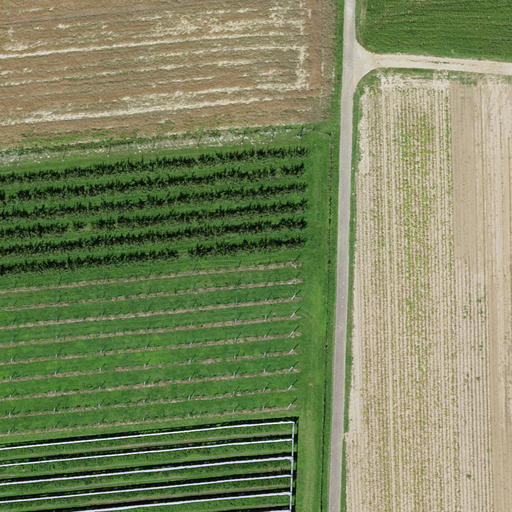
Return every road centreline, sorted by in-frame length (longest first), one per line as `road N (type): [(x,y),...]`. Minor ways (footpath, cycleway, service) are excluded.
road 1 (track): [(355,0),(334,511)]
road 2 (track): [(511,57),(353,46)]
